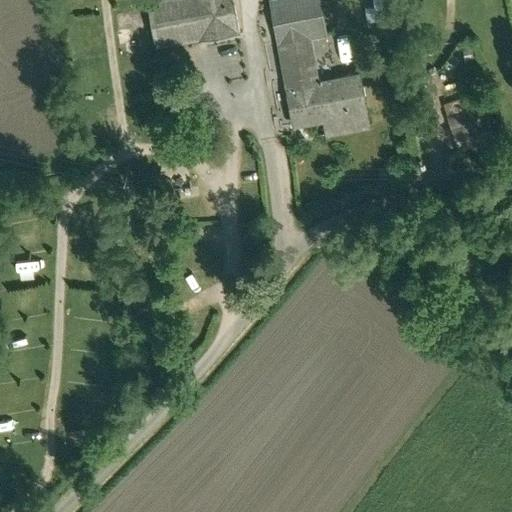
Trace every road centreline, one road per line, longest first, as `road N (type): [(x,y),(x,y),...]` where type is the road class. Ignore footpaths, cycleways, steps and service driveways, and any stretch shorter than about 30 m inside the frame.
road 1 (unclassified): [(511,159),(377,200),(311,236),(230,334),(60,511)]
road 2 (track): [(133,149),(120,120),(104,0)]
